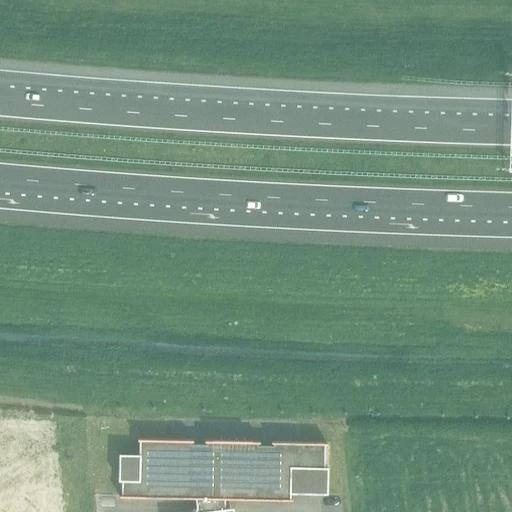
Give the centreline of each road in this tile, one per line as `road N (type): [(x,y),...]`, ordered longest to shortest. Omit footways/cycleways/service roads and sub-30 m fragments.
road 1 (motorway): [(511,131),(0,100)]
road 2 (motorway): [(0,177),(511,207)]
